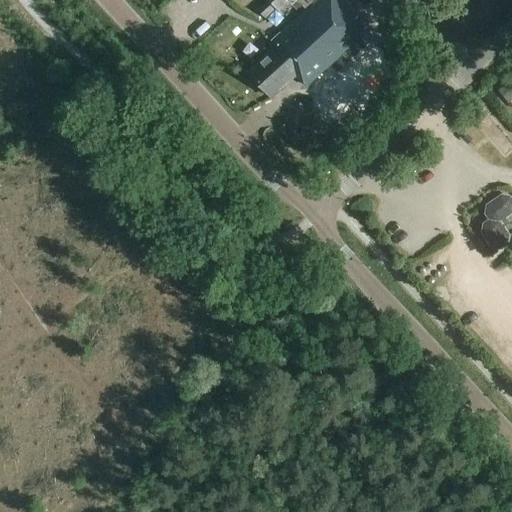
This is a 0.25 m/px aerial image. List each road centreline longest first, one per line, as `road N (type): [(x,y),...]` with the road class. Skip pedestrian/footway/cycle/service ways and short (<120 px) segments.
road 1 (tertiary): [(511,441),(338,251),(316,212)]
road 2 (tertiary): [(316,212),(278,187),(107,0)]
road 3 (unclassified): [(316,212),(511,30)]
